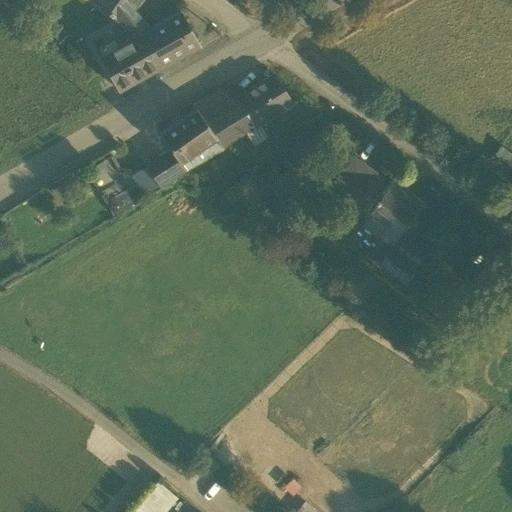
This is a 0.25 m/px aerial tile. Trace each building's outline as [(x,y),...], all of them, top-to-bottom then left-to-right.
[(92,0),(114,16),(132,36),(134,39),(140,34),(140,32),(149,27),(132,8),(138,0),(92,0)] [(140,32),(140,34),(158,65),(198,43),(179,10),(149,27),(140,32)] [(116,89),(158,65),(140,34),(134,39),(132,36),(98,56),(116,89)] [(237,97),(256,126),(259,124),(292,102),(273,74),(237,97)] [(196,110),(214,137),(222,147),(245,133),(256,126),(237,97),(229,84),(228,83),(219,87),(191,104),(196,110)] [(172,150),(179,161),(214,137),(196,110),(162,134),(172,150)] [(267,136),(259,124),(256,126),(245,133),(253,145),(267,136)] [(224,149),(222,147),(214,137),(179,161),(184,168),(186,171),(224,149)] [(159,187),(184,168),(179,161),(172,150),(147,166),(159,187)] [(273,189),(279,200),(322,176),(310,156),(301,162),(306,170),(273,189)] [(336,177),(359,194),(375,173),(351,156),(336,177)] [(306,170),(301,162),(268,180),(273,189),(306,170)] [(159,187),(147,166),(147,165),(130,175),(144,196),(159,187)] [(392,244),(393,244),(403,231),(422,205),(390,181),(364,217),(386,233),(383,237),(392,244)] [(125,190),(108,199),(114,212),(132,203),(125,190)] [(361,221),(383,237),(386,233),(364,217),(361,221)] [(379,262),(406,282),(429,250),(403,231),(393,244),(392,244),(379,262)] [(126,511),(165,511),(176,501),(156,482),(126,511)]
